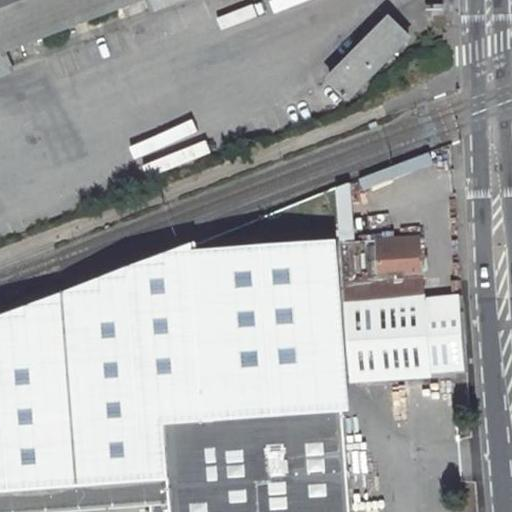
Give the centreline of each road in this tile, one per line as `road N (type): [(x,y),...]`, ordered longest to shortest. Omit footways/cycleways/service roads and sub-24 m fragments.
road 1 (tertiary): [(472,0),(482,283),(504,511)]
road 2 (unknown): [(340,0),(0,144)]
road 3 (tertiary): [(511,201),(500,0)]
